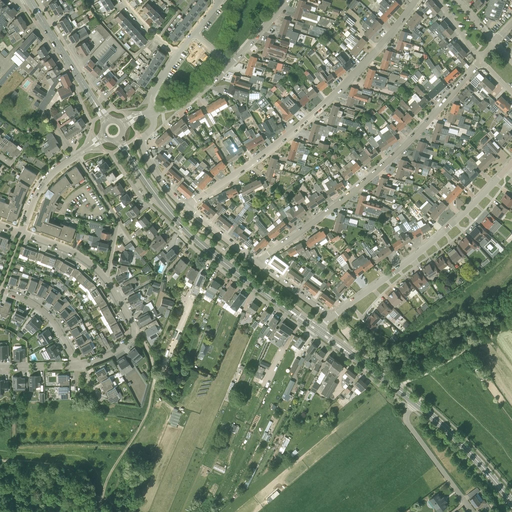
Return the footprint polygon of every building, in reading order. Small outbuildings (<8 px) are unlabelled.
[(52,9),(52,10),(59,5),(62,3),(60,0),(55,0),(49,4),(51,7),(50,8),(51,9),(52,9)] [(192,7),(195,9),(198,11),(206,2),(204,0),(195,0),(193,3),(194,4),(192,7)] [(299,0),(297,8),(309,12),(311,6),(305,4),(306,1),(301,0),(299,0)] [(353,0),(348,7),(351,9),(356,4),(356,5),(359,2),(356,0),(353,0)] [(383,0),(382,0),(379,3),(381,5),(391,15),(401,5),(396,1),(394,0),(389,0),(393,4),(391,7),(383,0)] [(430,8),(436,4),(432,0),(428,0),(426,3),(430,8)] [(482,7),(487,2),(485,0),(477,0),(474,4),(478,9),(481,6),(482,7)] [(489,0),(484,15),(487,16),(487,17),(495,20),(496,19),(498,20),(506,0),(489,0)] [(114,7),(110,1),(104,5),(107,11),(114,7)] [(146,12),(151,7),(147,3),(142,8),(146,12)] [(433,16),(435,14),(440,9),(436,4),(430,8),(432,11),(430,13),(433,16)] [(63,11),(59,5),(52,10),(53,11),(52,11),(53,13),(54,12),(56,15),(63,11)] [(385,22),(391,15),(381,5),(379,6),(382,9),(380,10),(384,14),(380,17),(385,22)] [(9,20),(13,16),(17,12),(13,7),(11,10),(8,7),(5,10),(0,15),(0,30),(10,20),(9,20)] [(146,12),(150,16),(155,11),(151,7),(146,12)] [(190,21),(198,11),(195,9),(192,7),(191,9),(189,8),(187,11),(185,13),(186,14),(185,16),(190,21)] [(309,12),(297,8),(294,17),(300,19),(302,14),(303,14),(302,16),(317,20),(318,15),(309,12)] [(150,16),(154,20),(160,15),(155,11),(150,16)] [(114,18),(119,22),(125,17),(120,12),(114,18)] [(411,18),(419,24),(423,18),(421,17),(421,16),(416,12),(411,18)] [(160,15),(154,20),(159,25),(164,19),(160,15)] [(365,22),(367,24),(376,32),(382,25),(377,20),(377,21),(370,15),(365,22)] [(13,28),(19,24),(23,21),(20,16),(14,20),(12,22),(12,23),(9,25),(9,26),(8,27),(10,30),(13,28)] [(63,27),(69,23),(67,20),(70,18),(68,16),(65,17),(59,21),(63,27)] [(177,26),(180,29),(183,31),(190,21),(185,16),(183,19),(182,18),(177,23),(179,24),(177,26)] [(87,17),(76,24),(78,28),(89,21),(87,17)] [(129,22),(125,17),(119,22),(123,27),(129,22)] [(346,21),(352,26),(355,23),(349,17),(346,21)] [(281,27),(292,31),(293,26),(290,25),(290,26),(288,26),(290,20),(284,18),(281,27)] [(416,30),(414,32),(418,35),(419,36),(420,38),(423,34),(417,29),(418,28),(417,27),(419,24),(411,18),(407,24),(416,30)] [(444,20),(439,25),(436,21),(433,23),(428,28),(432,31),(436,28),(441,33),(442,32),(449,26),(444,20)] [(23,21),(19,24),(13,28),(15,31),(9,36),(11,40),(14,38),(16,41),(21,38),(18,33),(27,27),(23,21)] [(72,21),(69,23),(63,27),(66,33),(72,29),(75,27),(72,21)] [(123,27),(128,32),(134,27),(129,22),(123,27)] [(305,23),(303,22),(301,29),(307,31),(308,28),(311,28),(312,25),(305,23)] [(370,39),(376,32),(367,24),(364,28),(367,31),(364,34),(370,39)] [(175,41),(183,31),(180,29),(177,26),(175,29),(174,28),(169,33),(171,34),(169,36),(175,41)] [(454,31),(449,26),(442,32),(446,37),(448,36),(449,36),(454,31)] [(138,31),(134,27),(128,32),(132,37),(138,31)] [(290,37),(292,31),(281,27),(278,36),(284,38),(285,35),(290,37)] [(81,29),(79,30),(69,37),(70,39),(70,40),(71,42),(72,41),(72,42),(80,38),(81,40),(87,36),(88,35),(86,31),(84,33),(81,29)] [(132,37),(137,41),(142,36),(138,31),(132,37)] [(399,40),(412,43),(412,42),(410,42),(411,39),(406,38),(408,33),(402,31),(399,40)] [(22,57),(25,59),(29,55),(24,50),(37,36),(33,32),(16,51),(22,57)] [(347,37),(361,49),(367,42),(362,38),(359,42),(358,41),(359,40),(350,33),(347,37)] [(147,41),(142,36),(137,41),(141,46),(147,41)] [(268,37),(265,46),(276,50),(286,53),(287,49),(272,45),(274,39),(268,37)] [(361,49),(347,37),(344,40),(353,48),(350,52),(355,56),(361,49)] [(442,49),(443,48),(449,43),(444,38),(438,44),(442,49)] [(455,55),(462,48),(457,43),(453,39),(449,43),(443,48),(447,53),(450,50),(455,55)] [(413,44),(412,43),(399,40),(396,49),(403,51),(404,45),(412,48),(413,44)] [(85,43),(84,41),(75,47),(77,50),(76,51),(76,52),(77,52),(77,53),(78,54),(79,54),(81,57),(90,52),(89,49),(90,49),(90,48),(90,47),(90,46),(89,45),(89,44),(88,44),(88,43),(87,43),(86,43),(85,43)] [(39,54),(36,56),(38,59),(48,53),(44,46),(37,51),(39,54)] [(95,64),(90,59),(84,66),(97,79),(101,75),(108,69),(109,68),(106,65),(107,63),(106,62),(115,53),(113,52),(116,49),(112,46),(95,64)] [(286,53),(276,50),(265,46),(262,55),(268,57),(269,55),(284,59),(286,53)] [(462,48),(455,55),(462,63),(464,65),(466,63),(462,58),(467,54),(462,48)] [(158,50),(154,56),(151,61),(154,63),(158,66),(165,55),(158,50)] [(383,59),(394,62),(398,63),(399,61),(395,60),(395,57),(391,56),(392,52),(386,50),(383,59)] [(350,60),(347,62),(344,58),(340,54),(336,58),(336,59),(339,62),(340,62),(346,71),(354,65),(350,60)] [(33,58),(29,55),(25,59),(23,62),(19,66),(26,71),(29,74),(35,67),(36,65),(38,63),(33,58)] [(46,65),(48,69),(55,64),(51,58),(48,60),(46,56),(41,59),(40,61),(38,63),(36,65),(40,69),(43,67),(46,65)] [(262,63),(257,61),(256,61),(257,58),(251,56),(248,65),(263,69),(265,70),(266,68),(261,67),(262,63)] [(426,61),(431,70),(437,78),(441,76),(435,67),(435,66),(429,58),(426,61)] [(398,63),(394,62),(383,59),(381,68),(387,70),(389,64),(390,64),(391,63),(397,65),(398,63)] [(269,60),(267,66),(276,69),(278,62),(269,60)] [(158,66),(154,63),(151,61),(144,71),(151,76),(158,66)] [(339,77),(346,71),(340,62),(339,62),(333,67),(329,61),(326,64),(330,69),(333,67),(336,71),(335,71),(339,77)] [(0,84),(1,86),(18,67),(16,64),(7,73),(6,72),(0,79),(0,84)] [(435,66),(435,67),(441,76),(443,74),(446,77),(445,78),(449,83),(455,78),(450,73),(448,70),(444,73),(438,64),(435,66)] [(245,74),(251,76),(252,75),(253,71),(255,71),(255,72),(261,74),(263,69),(248,65),(245,74)] [(46,77),(51,86),(56,78),(54,75),(58,73),(57,72),(60,71),(56,66),(48,71),(50,74),(46,77)] [(320,74),(328,85),(335,79),(331,74),(327,77),(323,72),(325,71),(321,66),(316,70),(320,74)] [(369,68),(367,77),(385,83),(387,78),(374,74),(375,70),(369,68)] [(450,73),(455,78),(460,73),(456,68),(450,73)] [(479,73),(477,70),(477,71),(475,73),(473,76),(473,75),(473,76),(471,78),(468,80),(478,90),(477,91),(479,94),(480,92),(484,88),(485,88),(490,82),(485,77),(485,78),(479,73)] [(137,81),(140,84),(144,86),(151,76),(144,71),(137,81)] [(118,83),(127,74),(125,72),(116,81),(118,83)] [(66,73),(62,75),(67,86),(68,85),(71,84),(66,73)] [(101,79),(105,84),(112,77),(108,73),(101,79)] [(306,76),(309,78),(311,82),(314,79),(310,73),(306,76)] [(234,74),(231,83),(250,89),(251,85),(243,82),(242,83),(238,82),(240,76),(234,74)] [(321,91),(328,85),(320,74),(316,77),(321,82),(317,86),(321,91)] [(50,88),(48,91),(53,94),(55,91),(53,90),(58,82),(60,81),(62,85),(63,88),(67,86),(62,75),(61,76),(60,75),(56,78),(51,86),(50,88)] [(116,82),(112,77),(105,84),(109,88),(116,82)] [(386,83),(385,83),(367,77),(364,86),(370,88),(372,83),(384,87),(386,83)] [(434,81),(431,84),(439,92),(446,86),(442,81),(439,78),(435,82),(434,81)] [(140,86),(135,83),(134,82),(130,85),(129,84),(126,86),(123,90),(120,87),(115,91),(123,99),(127,96),(128,97),(140,86)] [(279,82),(276,85),(283,92),(286,89),(279,82)] [(490,82),(485,88),(489,92),(495,86),(490,82)] [(250,89),(231,83),(228,92),(238,95),(239,91),(248,94),(250,89)] [(439,92),(431,84),(430,85),(432,87),(434,88),(428,94),(432,98),(439,92)] [(68,85),(67,86),(63,88),(57,90),(58,92),(61,99),(73,94),(69,87),(68,85)] [(424,93),(420,88),(417,85),(414,88),(422,96),(425,93),(424,93)] [(33,91),(31,94),(40,99),(42,97),(44,98),(46,93),(35,86),(32,91),(33,91)] [(307,89),(306,88),(303,91),(310,99),(318,93),(313,88),(313,89),(311,86),(307,89)] [(472,100),(473,101),(476,98),(472,94),(474,92),(468,86),(463,91),(472,100)] [(352,87),(349,96),(360,99),(367,101),(368,97),(356,93),(358,89),(352,87)] [(290,89),(287,91),(295,99),(297,97),(290,89)] [(303,91),(302,89),(297,93),(301,98),(299,100),(303,105),(310,99),(303,91)] [(465,103),(464,104),(469,107),(470,108),(472,106),(469,104),(472,100),(463,91),(458,96),(464,102),(465,103)] [(487,98),(480,92),(479,94),(489,103),(493,99),(489,95),(487,98)] [(411,96),(415,100),(422,108),(429,101),(425,96),(421,100),(420,100),(421,99),(415,93),(411,96)] [(51,100),(45,96),(39,105),(45,108),(48,104),(51,100)] [(269,103),(264,96),(257,102),(261,110),(269,103)] [(358,105),(360,99),(349,96),(346,105),(352,107),(353,103),(358,105)] [(497,110),(499,108),(506,101),(501,96),(496,102),(493,99),(489,103),(497,110)] [(221,98),(215,101),(218,107),(227,102),(224,98),(222,99),(221,98)] [(282,102),(286,106),(293,114),(300,108),(296,103),(295,104),(290,98),(286,102),(283,98),(280,100),(282,102)] [(480,102),(477,105),(483,111),(489,104),(484,98),(480,102)] [(416,114),(422,108),(415,100),(409,105),(402,99),(400,101),(404,105),(407,109),(410,107),(412,109),(411,110),(416,114)] [(210,112),(212,114),(213,117),(217,115),(216,113),(220,111),(218,107),(215,101),(209,105),(209,106),(207,108),(210,112)] [(506,101),(499,108),(503,113),(511,105),(506,101)] [(286,121),(293,114),(286,106),(282,102),(278,106),(284,114),(282,116),(286,121)] [(453,103),(451,112),(461,116),(463,112),(461,111),(461,109),(459,108),(460,105),(453,103)] [(241,116),(247,111),(248,110),(245,104),(237,109),(240,115),(241,116)] [(473,111),(470,108),(469,107),(464,104),(462,108),(471,114),(473,111)] [(62,115),(66,112),(71,119),(79,113),(76,108),(73,109),(70,105),(53,116),(55,120),(62,115)] [(231,106),(237,116),(239,120),(242,118),(241,116),(240,115),(237,109),(234,105),(231,106)] [(333,105),(331,114),(344,118),(344,116),(342,115),(343,111),(339,110),(340,107),(333,105)] [(384,105),(378,111),(380,113),(386,107),(384,105)] [(394,112),(395,113),(406,124),(413,117),(408,113),(404,117),(403,115),(404,115),(397,108),(394,112)] [(199,120),(205,117),(204,115),(201,109),(195,112),(199,120)] [(248,110),(247,111),(241,116),(242,118),(243,120),(252,115),(248,110)] [(199,120),(195,112),(188,116),(191,121),(191,122),(192,121),(193,123),(195,128),(201,124),(199,120)] [(461,116),(451,112),(448,121),(454,123),(456,118),(459,119),(457,126),(467,129),(469,130),(470,126),(463,124),(465,117),(461,116)] [(397,120),(393,124),(392,123),(390,125),(395,130),(397,128),(400,131),(406,124),(395,113),(392,116),(397,120)] [(212,114),(208,116),(210,118),(211,121),(213,124),(217,123),(213,117),(212,114)] [(343,123),(344,118),(331,114),(328,123),(334,125),(338,126),(338,128),(343,130),(344,127),(338,126),(340,122),(343,123)] [(210,126),(213,124),(211,121),(210,118),(208,116),(205,118),(210,126)] [(503,119),(505,122),(511,128),(511,123),(504,116),(503,117),(502,118),(503,119)] [(271,124),(276,134),(285,129),(281,123),(277,126),(272,117),(268,119),(271,124)] [(77,127),(71,131),(64,135),(67,140),(83,129),(81,127),(85,125),(81,118),(74,122),(77,127)] [(176,123),(181,128),(183,131),(185,131),(188,129),(188,127),(186,124),(182,118),(176,123)] [(268,138),(276,134),(271,124),(268,119),(262,123),(267,132),(265,133),(268,138)] [(65,125),(60,128),(64,135),(71,131),(77,127),(74,122),(66,127),(65,125)] [(434,131),(445,134),(446,135),(447,135),(449,128),(447,127),(447,126),(446,126),(445,129),(442,128),(443,124),(437,122),(434,131)] [(511,138),(511,134),(509,132),(511,128),(505,122),(503,124),(507,127),(501,134),(509,142),(511,138)] [(171,128),(177,135),(183,131),(181,128),(176,123),(171,128)] [(319,127),(320,125),(314,123),(311,132),(322,135),(328,137),(330,131),(332,131),(333,127),(327,125),(326,129),(319,127)] [(248,131),(250,135),(251,136),(257,145),(265,140),(261,135),(257,138),(252,129),(248,131)] [(390,129),(382,135),(384,136),(390,146),(398,140),(390,129)] [(166,131),(161,136),(165,141),(171,136),(166,131)] [(446,135),(445,134),(434,131),(432,141),(438,142),(439,139),(445,141),(446,135)] [(44,150),(46,152),(49,157),(55,153),(54,152),(59,149),(57,146),(59,145),(51,132),(45,136),(48,141),(43,144),(46,148),(44,150)] [(322,135),(311,132),(308,141),(314,143),(316,138),(320,140),(322,135)] [(382,151),(390,146),(384,136),(382,135),(380,132),(378,134),(381,138),(377,141),(372,136),(369,138),(375,145),(378,144),(379,145),(379,146),(382,151)] [(498,141),(504,147),(509,142),(501,134),(499,132),(495,137),(499,140),(498,141)] [(176,138),(177,139),(179,142),(185,149),(189,145),(185,140),(184,141),(179,135),(176,138)] [(167,143),(165,141),(161,136),(155,141),(159,145),(158,147),(158,150),(164,150),(164,147),(163,146),(167,143)] [(249,150),(257,145),(251,136),(249,137),(251,141),(245,145),(249,150)] [(12,143),(4,137),(0,142),(0,145),(2,147),(1,149),(5,152),(13,142),(12,142),(12,143)] [(373,147),(375,145),(369,138),(367,140),(373,147)] [(230,154),(226,157),(229,163),(237,157),(231,148),(229,145),(226,140),(222,142),(226,147),(230,154)] [(293,140),(290,149),(304,154),(306,149),(303,148),(304,144),(293,140)] [(30,144),(27,141),(22,148),(25,151),(30,144)] [(215,144),(213,141),(202,149),(204,151),(215,144)] [(438,152),(428,149),(426,148),(427,143),(425,143),(419,141),(416,150),(429,154),(436,156),(438,152)] [(484,153),(481,156),(489,164),(496,158),(494,156),(499,151),(490,141),(484,146),(482,148),(486,153),(485,154),(484,153)] [(13,142),(5,152),(7,150),(10,153),(9,154),(13,157),(16,154),(17,155),(20,151),(16,148),(17,146),(13,142)] [(231,148),(237,157),(245,152),(242,147),(237,150),(233,143),(229,145),(231,148)] [(364,148),(371,159),(379,153),(375,148),(372,150),(369,145),(364,149),(364,148)] [(214,149),(216,152),(220,160),(224,158),(219,150),(219,151),(217,147),(214,149)] [(364,164),(371,159),(364,148),(363,149),(364,151),(361,153),(364,156),(360,159),(364,164)] [(295,156),(299,158),(297,163),(304,165),(306,160),(302,159),(304,154),(290,149),(288,158),(294,160),(295,156)] [(428,160),(429,154),(416,150),(414,159),(420,161),(421,158),(425,159),(428,160)] [(155,158),(161,163),(165,158),(160,153),(155,158)] [(482,171),(489,164),(481,156),(478,159),(482,162),(478,166),(482,171)] [(168,160),(165,158),(161,163),(166,168),(171,163),(171,162),(173,160),(170,157),(168,160)] [(195,166),(198,162),(191,157),(188,160),(195,166)] [(279,169),(281,164),(281,163),(277,162),(278,159),(271,157),(269,166),(279,169)] [(406,165),(407,161),(401,159),(398,168),(409,171),(411,172),(418,174),(419,169),(406,165)] [(425,159),(424,164),(431,166),(436,168),(438,163),(433,162),(431,161),(428,160),(425,159)] [(98,162),(100,165),(98,166),(101,169),(98,171),(100,174),(103,172),(109,168),(105,162),(104,162),(102,160),(98,162)] [(216,165),(221,170),(226,166),(222,160),(216,165)] [(346,164),(353,173),(361,167),(357,162),(352,166),(352,165),(353,164),(350,161),(346,164)] [(221,170),(216,165),(215,163),(209,168),(211,170),(215,175),(221,170)] [(346,179),(353,173),(346,164),(344,167),(347,170),(342,174),(346,179)] [(166,173),(172,178),(179,170),(173,165),(166,173)] [(62,223),(61,225),(51,222),(54,210),(54,209),(55,208),(58,209),(61,203),(54,200),(54,199),(56,196),(57,195),(59,191),(63,188),(66,185),(69,183),(72,186),(84,178),(76,166),(64,174),(64,175),(63,176),(60,178),(58,179),(56,181),(54,183),(53,185),(51,187),(49,189),(48,190),(46,194),(44,197),(43,200),(42,202),(41,204),(40,207),(39,209),(39,212),(38,214),(37,214),(33,226),(32,226),(32,228),(32,229),(33,229),(34,229),(40,231),(41,230),(57,236),(57,237),(70,242),(75,228),(62,223)] [(279,169),(269,166),(266,175),(268,176),(267,180),(274,182),(275,178),(272,177),(274,172),(282,175),(283,171),(279,169)] [(37,174),(30,171),(24,167),(17,179),(19,180),(16,184),(14,189),(13,191),(10,190),(8,197),(10,198),(8,203),(0,200),(0,215),(7,218),(6,219),(13,221),(13,222),(15,222),(16,222),(16,220),(22,202),(21,202),(22,198),(24,194),(26,190),(28,186),(29,187),(37,174)] [(441,172),(442,172),(450,180),(453,177),(447,172),(442,167),(439,170),(441,172)] [(411,172),(409,171),(398,168),(395,177),(402,179),(403,174),(404,174),(404,175),(409,177),(411,172)] [(475,169),(471,172),(467,169),(465,172),(472,180),(479,173),(475,169)] [(179,170),(172,178),(177,183),(182,178),(182,177),(184,174),(179,170)] [(107,179),(109,183),(116,178),(112,172),(105,176),(103,178),(105,181),(107,179)] [(200,177),(203,179),(208,183),(213,178),(207,173),(207,174),(206,173),(205,172),(200,177)] [(466,186),(472,180),(465,172),(461,175),(460,175),(459,176),(459,177),(458,178),(462,181),(461,182),(466,186)] [(200,177),(196,182),(198,184),(203,189),(208,183),(203,179),(200,177)] [(390,189),(395,191),(396,187),(392,186),(392,185),(388,183),(387,182),(387,181),(387,179),(381,177),(378,186),(390,189)] [(332,179),(330,180),(331,183),(337,192),(345,187),(342,182),(337,184),(337,183),(335,180),(333,181),(332,179)] [(250,183),(254,189),(262,184),(264,188),(268,186),(265,180),(262,182),(260,180),(258,181),(257,180),(250,183)] [(331,183),(330,180),(325,183),(328,189),(330,188),(330,189),(326,191),(329,197),(337,192),(331,183)] [(177,188),(183,193),(187,188),(189,186),(184,181),(177,188)] [(445,185),(448,189),(456,196),(463,189),(458,185),(455,187),(449,181),(445,185)] [(111,185),(108,187),(102,191),(105,194),(113,189),(117,194),(123,189),(119,182),(112,187),(111,185)] [(254,189),(250,183),(244,186),(245,187),(242,189),(244,192),(241,193),(244,199),(245,202),(248,200),(247,198),(246,195),(255,191),(254,189)] [(322,190),(319,185),(317,183),(313,185),(318,193),(322,190)] [(432,185),(429,188),(435,193),(436,194),(439,191),(432,185)] [(456,196),(448,189),(445,185),(441,190),(444,193),(445,192),(448,195),(445,199),(450,203),(456,196)] [(390,189),(378,186),(376,195),(382,197),(383,191),(385,192),(384,193),(389,194),(390,189)] [(435,193),(429,188),(427,186),(424,189),(432,196),(435,193)] [(193,193),(187,188),(183,193),(188,198),(193,193)] [(226,191),(229,197),(238,193),(236,188),(233,189),(233,188),(226,191)] [(229,197),(226,191),(220,194),(220,196),(218,197),(217,195),(212,198),(213,201),(215,202),(215,201),(217,203),(218,204),(220,205),(221,205),(220,202),(229,197)] [(126,193),(125,194),(124,192),(120,195),(121,197),(120,198),(124,204),(131,200),(126,193)] [(312,195),(318,204),(326,199),(322,194),(318,197),(317,195),(318,195),(316,192),(312,195)] [(511,208),(511,194),(510,197),(505,193),(501,200),(507,204),(511,208)] [(318,204),(312,195),(307,198),(309,200),(310,200),(311,201),(306,204),(310,209),(318,204)] [(369,207),(375,208),(381,210),(382,205),(367,201),(366,199),(367,196),(361,195),(358,204),(369,207)] [(234,221),(237,223),(242,216),(244,214),(245,212),(251,205),(245,202),(242,203),(244,207),(233,220),(234,221)] [(435,220),(441,213),(435,208),(433,206),(428,202),(420,210),(425,215),(428,212),(428,211),(429,209),(432,211),(433,212),(430,216),(435,220)] [(435,203),(433,206),(435,208),(441,213),(447,206),(442,202),(439,206),(435,203)] [(204,203),(200,208),(206,213),(210,207),(204,203)] [(214,210),(210,207),(206,213),(212,217),(216,212),(218,214),(223,207),(221,205),(220,205),(218,204),(214,210)] [(292,208),(293,208),(299,217),(307,212),(303,207),(302,207),(300,204),(297,206),(298,208),(298,209),(298,210),(296,211),(295,209),(296,209),(294,207),(292,208)] [(375,208),(369,207),(358,204),(355,213),(363,215),(364,211),(373,213),(375,208)] [(501,219),(503,216),(508,209),(501,204),(499,207),(496,205),(491,212),(501,219)] [(128,210),(133,216),(140,211),(135,205),(128,210)] [(227,210),(225,208),(223,207),(218,214),(220,215),(216,221),(222,225),(226,220),(228,217),(224,214),(227,210)] [(299,217),(293,208),(292,208),(292,209),(291,208),(286,211),(284,209),(280,212),(285,218),(288,215),(289,216),(288,218),(291,223),(299,217)] [(285,218),(280,212),(279,210),(275,213),(281,221),(285,218)] [(336,221),(347,224),(348,225),(350,219),(346,218),(345,220),(344,219),(345,214),(339,212),(336,221)] [(244,214),(242,216),(237,223),(239,225),(240,224),(244,219),(246,217),(246,215),(244,214)] [(144,216),(141,218),(138,221),(143,227),(149,222),(144,216)] [(496,220),(491,216),(489,219),(487,217),(482,222),(489,228),(494,223),(496,220)] [(369,218),(368,223),(365,222),(363,228),(369,229),(369,231),(373,233),(377,221),(369,218)] [(401,221),(403,223),(408,231),(411,229),(412,231),(411,231),(415,238),(423,233),(418,223),(414,219),(412,221),(412,220),(408,223),(405,218),(401,221)] [(228,230),(232,225),(226,220),(222,225),(228,230)] [(265,234),(268,231),(259,220),(255,223),(260,229),(262,231),(262,232),(265,234)] [(273,224),(276,227),(280,232),(286,228),(285,226),(287,225),(284,221),(279,225),(276,221),(273,224)] [(346,230),(347,224),(336,221),(334,231),(340,232),(342,227),(343,227),(343,229),(346,230)] [(418,223),(423,233),(431,228),(428,223),(424,225),(421,221),(418,223)] [(94,236),(100,237),(110,239),(111,233),(107,232),(107,229),(102,228),(103,224),(98,223),(90,222),(89,227),(96,229),(94,236)] [(404,234),(404,233),(408,231),(403,223),(399,226),(401,229),(396,232),(398,235),(404,245),(412,240),(408,234),(407,235),(406,233),(404,234)] [(492,237),(481,227),(480,225),(477,228),(476,227),(471,233),(480,242),(484,238),(487,242),(492,237)] [(151,237),(157,232),(152,226),(146,231),(151,237)] [(244,230),(238,226),(236,228),(232,233),(238,238),(244,230)] [(275,237),(280,232),(276,227),(268,234),(272,238),(274,236),(275,237)] [(142,231),(139,228),(134,232),(137,236),(142,231)] [(264,238),(259,243),(264,247),(269,242),(264,237),(266,236),(265,234),(262,232),(262,231),(260,229),(257,232),(256,234),(258,236),(260,234),(263,237),(264,238)] [(244,242),(250,246),(252,244),(251,243),(252,240),(249,238),(248,240),(247,239),(248,237),(250,235),(244,230),(238,238),(244,242)] [(320,231),(314,235),(318,240),(319,243),(326,238),(324,236),(326,235),(323,231),(321,232),(320,231)] [(396,250),(404,245),(398,235),(396,233),(394,235),(398,241),(392,244),(396,250)] [(157,251),(163,245),(162,243),(165,241),(160,234),(155,239),(157,241),(152,245),(157,251)] [(99,242),(100,237),(94,236),(90,235),(89,240),(92,241),(91,246),(97,247),(97,249),(107,251),(108,244),(99,242)] [(318,240),(314,235),(308,239),(309,240),(306,242),(309,246),(318,240)] [(378,248),(381,252),(385,257),(392,252),(389,247),(391,246),(384,235),(380,237),(383,242),(381,244),(382,246),(380,247),(378,248)] [(8,238),(3,237),(0,245),(6,247),(6,249),(9,250),(11,244),(8,243),(7,242),(8,239),(8,238)] [(466,237),(459,243),(467,252),(474,246),(476,248),(478,246),(471,238),(469,240),(466,237)] [(259,253),(264,247),(259,243),(254,248),(259,253)] [(299,255),(305,252),(309,259),(311,255),(309,251),(308,249),(305,251),(304,249),(301,243),(295,246),(298,252),(299,255)] [(140,254),(144,250),(140,244),(135,248),(140,254)] [(18,254),(28,257),(32,247),(27,245),(26,248),(21,246),(18,254)] [(461,256),(462,257),(465,255),(457,245),(457,246),(452,250),(452,249),(447,252),(454,261),(457,258),(458,259),(461,256)] [(286,251),(282,253),(284,257),(286,258),(298,252),(295,246),(288,249),(289,252),(287,253),(286,251)] [(377,263),(385,257),(381,252),(378,248),(374,251),(372,248),(370,249),(367,246),(364,248),(369,254),(372,252),(373,257),(377,263)] [(37,248),(32,247),(28,257),(37,260),(40,253),(36,251),(37,248)] [(162,251),(156,256),(159,259),(160,258),(163,261),(165,260),(167,262),(165,264),(165,265),(168,263),(177,255),(172,249),(166,254),(162,251)] [(314,249),(309,251),(311,255),(315,258),(318,256),(314,249)] [(132,256),(133,252),(124,250),(124,254),(121,253),(119,262),(129,264),(129,263),(130,263),(131,260),(130,259),(131,256),(132,256)] [(346,251),(341,254),(345,261),(350,257),(346,251)] [(44,255),(40,253),(37,260),(47,264),(50,253),(46,252),(44,255)] [(55,255),(50,253),(47,264),(56,267),(59,260),(54,258),(55,255)] [(336,258),(341,264),(345,261),(341,254),(336,258)] [(357,259),(359,261),(366,270),(373,265),(369,259),(368,260),(366,257),(365,258),(363,255),(357,259)] [(441,269),(447,264),(449,266),(452,264),(447,256),(443,258),(442,256),(435,261),(441,269)] [(277,267),(281,262),(275,257),(271,263),(277,267)] [(286,265),(281,262),(277,267),(283,271),(286,267),(288,268),(294,260),(291,258),(286,265)] [(176,265),(174,268),(177,271),(175,272),(178,274),(187,264),(181,259),(176,265)] [(366,270),(359,261),(357,259),(351,263),(354,268),(356,270),(354,271),(358,276),(366,270)] [(64,262),(59,260),(56,267),(65,272),(70,262),(65,260),(64,262)] [(293,279),(297,273),(299,271),(294,267),(297,263),(294,260),(288,268),(290,270),(287,274),(293,279)] [(74,264),(70,262),(65,272),(73,276),(78,270),(73,267),(74,264)] [(142,270),(145,273),(151,268),(147,264),(142,270)] [(422,268),(428,277),(431,275),(432,276),(439,272),(434,265),(431,267),(429,264),(422,268)] [(189,278),(187,281),(191,283),(198,271),(191,267),(186,276),(189,278)] [(127,270),(120,268),(118,268),(117,273),(119,273),(119,274),(119,275),(115,277),(117,280),(118,280),(119,283),(128,278),(126,275),(126,274),(127,273),(127,270)] [(299,271),(297,273),(293,279),(299,283),(303,278),(302,277),(302,276),(305,278),(308,275),(311,271),(307,268),(303,274),(299,271)] [(82,274),(78,270),(73,276),(81,283),(88,275),(84,271),(82,274)] [(17,287),(22,273),(18,271),(17,274),(12,272),(8,284),(13,286),(13,284),(18,286),(17,287)] [(22,273),(17,287),(22,289),(23,288),(27,289),(26,290),(27,290),(32,276),(28,275),(27,278),(21,276),(22,273)] [(200,290),(206,276),(204,275),(200,273),(195,284),(198,285),(197,289),(200,290)] [(429,284),(428,282),(423,274),(420,277),(417,273),(411,277),(419,288),(425,284),(426,286),(429,284)] [(342,280),(344,282),(349,286),(354,281),(353,280),(355,278),(351,274),(349,276),(347,275),(342,280)] [(92,278),(88,275),(81,283),(88,290),(94,285),(90,281),(92,278)] [(35,295),(36,295),(43,281),(38,279),(37,281),(31,279),(32,276),(27,290),(32,292),(32,291),(33,291),(36,293),(35,295)] [(125,286),(124,287),(121,288),(123,291),(124,291),(124,292),(125,294),(134,289),(131,285),(137,282),(135,277),(122,284),(123,284),(124,283),(125,286)] [(315,282),(310,278),(307,281),(303,286),(309,291),(313,285),(315,282)] [(216,292),(220,284),(213,280),(209,287),(216,292)] [(44,300),(53,287),(50,285),(48,288),(41,284),(43,281),(36,295),(40,297),(41,296),(42,296),(45,298),(44,300)] [(315,282),(313,285),(309,291),(315,295),(319,289),(321,291),(324,286),(326,284),(326,283),(324,281),(320,286),(315,282)] [(344,292),(349,286),(344,282),(337,289),(335,287),(332,290),(337,295),(339,297),(341,295),(339,293),(340,292),(341,293),(343,291),(344,292)] [(406,296),(409,294),(409,293),(408,292),(412,290),(413,291),(415,289),(410,282),(407,284),(405,282),(404,283),(403,282),(402,282),(401,283),(400,284),(400,285),(400,286),(399,287),(406,296)] [(97,289),(94,285),(88,290),(93,298),(103,292),(100,288),(97,289)] [(223,297),(227,300),(235,287),(231,285),(226,291),(222,288),(218,298),(221,300),(223,297)] [(53,287),(44,300),(49,303),(49,302),(50,303),(53,305),(52,306),(52,307),(62,295),(59,293),(57,295),(51,290),(53,287)] [(402,300),(404,302),(406,300),(398,291),(396,294),(394,291),(388,297),(396,306),(402,300)] [(106,296),(103,292),(93,298),(99,306),(106,302),(103,298),(106,296)] [(133,307),(135,306),(137,310),(139,309),(139,310),(140,310),(143,300),(140,299),(139,299),(136,293),(128,298),(129,301),(130,304),(132,303),(133,304),(132,305),(133,307)] [(231,306),(237,311),(246,297),(240,293),(238,295),(236,293),(231,301),(228,304),(231,306)] [(329,297),(323,293),(319,298),(325,302),(329,297)] [(331,294),(329,297),(325,302),(331,307),(335,301),(332,299),(334,297),(331,294)] [(58,314),(59,314),(70,303),(68,301),(66,303),(60,298),(62,295),(52,307),(56,310),(57,309),(58,310),(60,312),(58,314)] [(173,301),(162,299),(160,306),(171,309),(173,301)] [(0,313),(3,315),(4,312),(7,313),(8,312),(8,313),(9,313),(10,308),(9,308),(11,303),(10,303),(5,301),(3,307),(0,306),(0,313)] [(388,318),(391,315),(394,318),(399,313),(394,308),(392,310),(383,301),(377,307),(386,316),(388,318)] [(108,307),(106,302),(99,306),(104,315),(113,310),(111,305),(108,307)] [(252,315),(254,313),(259,306),(253,302),(248,308),(246,311),(252,315)] [(426,302),(421,306),(424,310),(429,306),(426,302)] [(64,322),(77,313),(75,310),(73,312),(68,306),(70,304),(70,303),(59,314),(62,318),(63,317),(64,318),(66,320),(64,322)] [(140,321),(153,314),(148,306),(145,305),(142,311),(144,314),(137,317),(140,321)] [(25,309),(18,306),(12,320),(15,321),(15,322),(16,322),(21,324),(22,322),(26,316),(22,315),(25,309)] [(116,314),(113,310),(104,315),(108,324),(115,320),(113,316),(116,314)] [(261,318),(262,319),(260,322),(264,324),(271,314),(265,310),(261,318)] [(373,330),(377,325),(375,324),(380,318),(373,312),(370,316),(369,316),(367,318),(370,321),(367,324),(373,330)] [(69,330),(83,323),(81,320),(78,322),(74,315),(77,313),(64,322),(68,326),(69,325),(69,326),(71,329),(69,330)] [(155,317),(153,314),(140,321),(142,325),(152,319),(155,317)] [(29,327),(34,332),(39,326),(40,327),(42,324),(42,323),(39,319),(38,320),(34,316),(27,324),(27,325),(25,327),(27,329),(29,327)] [(269,337),(274,329),(278,324),(276,323),(278,320),(273,316),(269,323),(271,324),(269,327),(270,327),(265,336),(268,338),(269,337)] [(118,324),(115,320),(108,324),(113,332),(123,327),(120,322),(118,324)] [(151,327),(148,328),(144,330),(147,336),(146,336),(148,335),(151,339),(158,335),(157,333),(159,332),(156,327),(159,325),(156,320),(147,325),(149,324),(151,327)] [(277,331),(274,329),(269,337),(272,339),(275,334),(275,333),(281,337),(288,326),(285,324),(284,323),(283,323),(283,322),(277,331)] [(74,339),(87,332),(86,329),(83,330),(80,325),(83,323),(69,330),(72,335),(73,335),(75,338),(74,339)] [(281,337),(276,344),(280,347),(282,344),(286,340),(284,339),(286,336),(288,337),(293,330),(292,329),(291,328),(288,326),(281,337)] [(125,332),(123,327),(113,332),(116,338),(123,334),(123,333),(125,332)] [(43,345),(53,338),(50,334),(47,330),(37,336),(43,345)] [(79,348),(92,341),(90,338),(88,339),(85,334),(87,332),(74,339),(77,344),(78,343),(80,347),(79,348)] [(295,335),(291,343),(300,349),(304,343),(305,342),(299,337),(295,335)] [(85,356),(95,353),(89,343),(92,341),(79,348),(81,353),(83,352),(85,356)] [(209,345),(203,343),(199,352),(205,355),(209,345)] [(307,361),(308,361),(315,351),(314,351),(317,347),(312,343),(307,350),(309,352),(305,358),(304,359),(305,359),(307,361)] [(61,352),(58,346),(56,347),(54,344),(45,349),(46,350),(43,351),(48,359),(61,358),(58,354),(61,352)] [(136,361),(142,356),(139,353),(140,352),(137,350),(134,348),(128,353),(132,357),(129,359),(135,365),(138,363),(136,361)] [(22,360),(22,357),(25,357),(25,349),(21,349),(21,350),(13,350),(14,360),(22,360)] [(317,352),(312,361),(314,363),(315,363),(317,359),(320,361),(321,359),(326,353),(321,350),(318,353),(317,352)] [(324,377),(327,371),(334,359),(330,355),(325,362),(327,364),(322,371),(316,382),(320,384),(324,377)] [(122,376),(128,371),(127,368),(131,366),(127,361),(124,356),(117,360),(119,364),(116,365),(122,376)] [(296,358),(291,367),(295,369),(298,363),(300,360),(296,358)] [(334,381),(337,376),(344,365),(334,358),(334,359),(327,371),(324,377),(326,378),(324,380),(328,382),(321,393),(325,396),(334,381)] [(315,374),(317,371),(320,366),(317,364),(314,370),(312,373),(315,375),(315,374)] [(99,383),(101,382),(108,378),(105,374),(107,373),(104,367),(95,372),(98,377),(96,377),(99,383)] [(348,375),(344,381),(349,385),(356,375),(348,369),(345,372),(348,375)] [(264,375),(257,371),(255,376),(262,379),(264,375)] [(59,382),(60,387),(67,387),(69,387),(69,381),(67,381),(67,375),(57,376),(58,382),(59,382)] [(39,376),(36,376),(29,376),(30,390),(35,390),(35,386),(40,386),(39,376)] [(12,377),(13,387),(20,387),(21,389),(24,388),(24,385),(25,385),(25,378),(21,379),(20,377),(12,377)] [(101,382),(103,387),(102,387),(105,393),(107,392),(106,392),(113,388),(111,384),(113,383),(109,377),(108,378),(101,382)] [(360,379),(355,385),(362,392),(368,386),(360,379)] [(289,394),(295,382),(290,380),(284,392),(289,394)] [(311,390),(315,393),(320,384),(316,382),(311,390)] [(348,385),(344,391),(347,394),(352,389),(348,385)] [(68,392),(67,387),(60,387),(58,387),(58,394),(60,394),(60,399),(70,398),(69,392),(68,392)] [(109,397),(107,398),(110,403),(113,402),(118,403),(118,402),(117,402),(118,399),(119,398),(116,394),(118,393),(115,387),(113,388),(106,392),(107,392),(109,397)] [(177,425),(182,412),(177,411),(178,409),(174,407),(168,422),(177,425)] [(230,430),(237,433),(240,426),(233,424),(230,430)] [(264,431),(262,438),(269,440),(271,435),(267,435),(268,432),(264,431)] [(286,437),(279,450),(283,452),(291,439),(286,437)] [(250,473),(244,486),(247,487),(253,475),(250,473)] [(268,498),(270,501),(279,493),(277,490),(268,498)] [(446,501),(444,498),(442,499),(438,494),(430,500),(439,511),(447,506),(444,503),(446,501)] [(470,499),(477,510),(486,503),(484,500),(481,502),(475,495),(470,499)]
